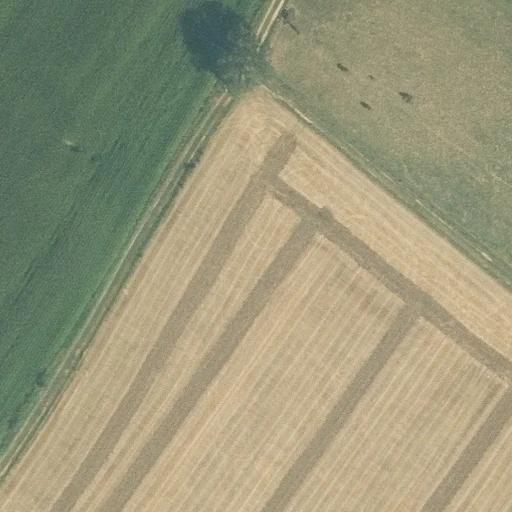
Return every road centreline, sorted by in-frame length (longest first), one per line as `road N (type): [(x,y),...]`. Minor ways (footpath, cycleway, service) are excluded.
road 1 (track): [(0,453),(243,58)]
road 2 (track): [(511,274),(243,58)]
